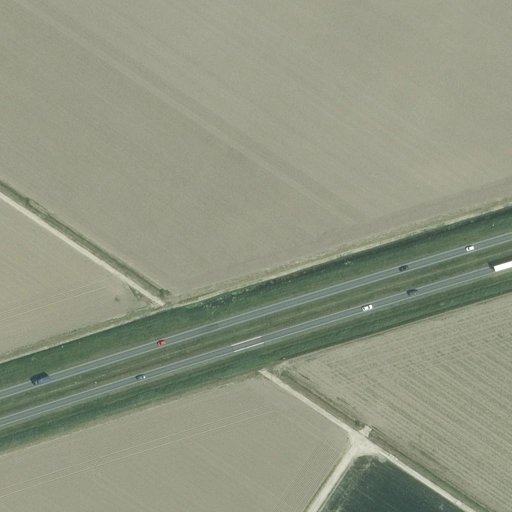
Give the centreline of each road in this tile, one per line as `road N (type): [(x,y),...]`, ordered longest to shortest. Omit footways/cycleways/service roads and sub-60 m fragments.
road 1 (trunk): [(0,422),(511,264)]
road 2 (trunk): [(511,236),(0,394)]
road 3 (track): [(471,511),(262,371)]
road 4 (track): [(158,301),(0,194)]
